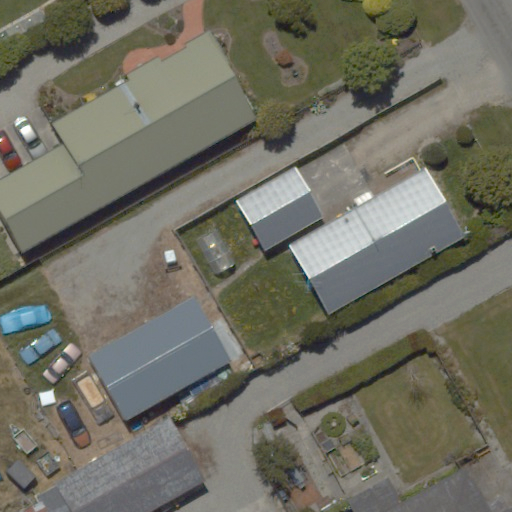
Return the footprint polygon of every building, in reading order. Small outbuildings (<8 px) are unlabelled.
[(255,125),(209,46),(0,166),(0,217),(23,258),(255,125)] [(283,253),(322,318),(465,234),(425,166),(327,224),(295,168),(230,206),(264,264),(283,253)] [(235,365),(197,301),(84,367),(122,431),(235,365)] [(151,511),(204,483),(170,421),(23,502),(28,511),(151,511)] [(511,511),(511,510),(505,499),(488,508),(467,472),(399,511),(383,483),(341,507),(344,511),(511,511)]
